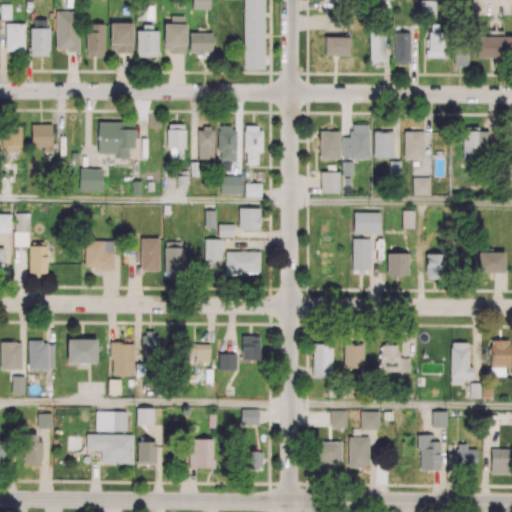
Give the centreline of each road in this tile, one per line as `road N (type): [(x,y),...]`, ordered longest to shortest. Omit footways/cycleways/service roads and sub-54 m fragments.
road 1 (tertiary): [(511,503),(0,498)]
road 2 (residential): [(511,95),(0,90)]
road 3 (residential): [(511,307),(0,303)]
road 4 (residential): [(290,0),(289,511)]
